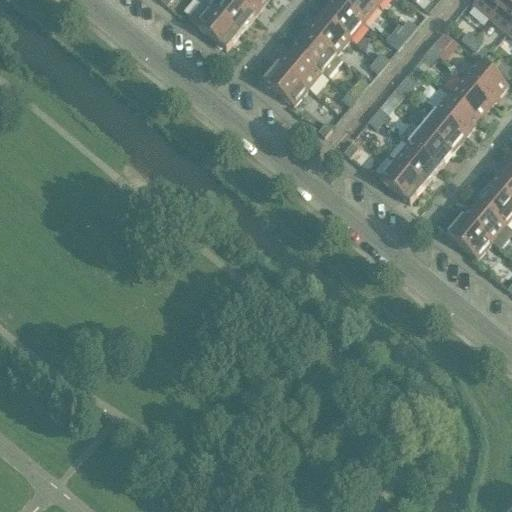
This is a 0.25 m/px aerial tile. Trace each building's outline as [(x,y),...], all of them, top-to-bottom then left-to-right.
[(167,11),(175,1),(174,0),(163,0),(160,5),(167,11)] [(255,21),(229,0),(220,0),(210,12),(203,6),(202,6),(241,38),(255,21)] [(268,5),(262,0),(229,0),(255,21),(268,5)] [(378,11),(364,0),(334,0),(334,2),(364,27),(378,11)] [(387,0),(364,0),(378,11),(387,0)] [(490,24),(510,0),(480,0),(473,10),(490,24)] [(507,38),(511,32),(511,0),(510,0),(490,24),(507,38)] [(364,27),(334,2),(319,19),(350,44),(364,27)] [(241,38),(202,6),(188,23),(226,55),(241,38)] [(350,44),(319,19),(306,35),(336,61),(350,44)] [(417,32),(409,25),(403,32),(411,39),(417,32)] [(406,46),(411,39),(403,32),(397,39),(406,46)] [(336,61),(306,35),(291,52),(322,78),(336,61)] [(468,51),(475,42),(468,36),(461,45),(468,51)] [(475,56),(482,48),(475,42),(468,51),(475,56)] [(444,55),(435,47),(430,54),(438,61),(444,55)] [(322,78),(291,52),(278,68),(309,94),(322,78)] [(438,61),(430,54),(424,61),(432,68),(438,61)] [(389,65),(381,58),(375,65),(384,72),(389,65)] [(501,78),(508,70),(501,64),(494,73),(501,78)] [(378,79),(384,72),(375,65),(369,72),(378,79)] [(508,91),(499,82),(478,65),(463,82),(494,108),(508,91)] [(309,94),(278,68),(263,86),(294,112),(309,94)] [(508,84),(511,79),(511,72),(508,70),(501,78),(508,84)] [(410,94),(416,87),(407,80),(402,87),(410,94)] [(494,108),(463,82),(449,99),(480,125),(494,108)] [(404,101),(410,94),(402,87),(396,94),(404,101)] [(356,105),(362,98),(353,91),(347,98),(356,105)] [(350,112),(356,105),(347,98),(342,105),(350,112)] [(480,125),(449,99),(435,116),(466,141),(480,125)] [(382,128),(388,121),(380,114),(374,121),(382,128)] [(466,141),(435,116),(421,132),(452,158),(466,141)] [(377,135),(382,128),(374,121),(368,127),(377,135)] [(325,143),(333,133),(326,127),(318,137),(325,143)] [(452,158),(421,132),(408,149),(438,175),(452,158)] [(350,164),(358,154),(351,148),(343,158),(350,164)] [(438,175),(408,149),(394,165),(425,191),(438,175)] [(511,161),(503,172),(511,179),(511,161)] [(425,191),(394,165),(379,183),(410,209),(425,191)] [(511,179),(503,172),(489,188),(511,207),(511,179)] [(511,223),(511,207),(489,188),(476,205),(506,230),(511,223)] [(506,230),(476,205),(462,222),(500,254),(511,239),(511,235),(506,231),(506,230)] [(500,254),(462,222),(461,222),(452,214),(438,232),(478,265),(492,247),(500,254)]
